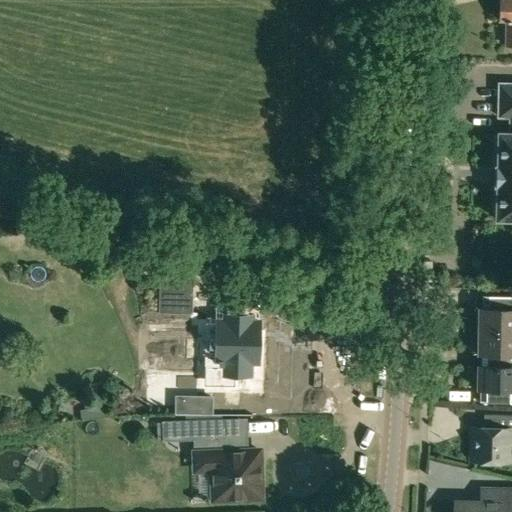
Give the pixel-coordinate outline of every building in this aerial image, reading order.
[(511,45),(511,0),(501,0),(502,21),(508,21),(508,45),(511,45)] [(511,83),(501,84),(500,117),(503,117),(503,116),(511,116),(511,132),(502,133),(502,132),(500,132),(500,135),(499,166),(497,166),(497,168),(498,168),(498,183),(497,183),(497,185),(499,185),(498,216),(497,219),(511,219),(511,83)] [(162,280),(161,314),(193,314),(194,281),(162,280)] [(480,319),(480,331),(511,331),(511,295),(483,296),(483,319),(480,319)] [(259,363),(261,321),(253,320),(253,315),(225,314),(225,320),(218,319),(217,362),(224,362),(224,374),(252,375),(252,363),(259,363)] [(483,343),(482,365),(511,366),(511,331),(480,331),(480,343),(483,343)] [(511,366),(482,365),(479,365),(479,378),(482,378),(481,401),(511,401),(511,366)] [(254,415),(255,404),(241,403),(241,415),(254,415)] [(511,436),(511,415),(485,414),(485,432),(473,432),(472,461),(510,462),(511,437),(511,436)] [(248,450),(247,436),(247,420),(195,422),(197,470),(214,469),(215,499),(233,498),(233,501),(245,500),(245,498),(262,497),(260,450),(248,450)] [(455,500),(454,511),(511,511),(511,486),(481,486),(481,501),(455,500)]
